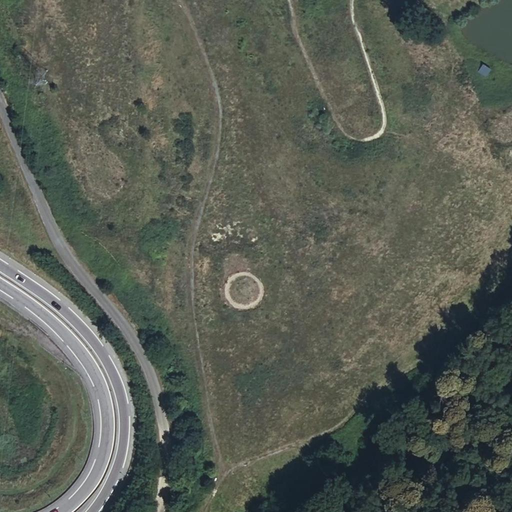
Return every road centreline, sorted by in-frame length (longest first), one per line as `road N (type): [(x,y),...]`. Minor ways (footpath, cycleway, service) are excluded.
road 1 (unclassified): [(154,511),(161,436),(143,369),(99,295),(57,245),(0,113)]
road 2 (trunk): [(88,511),(119,464),(124,436),(111,367),(62,309),(0,266)]
road 3 (trunk): [(0,284),(70,339),(107,409),(104,455),(63,511)]
